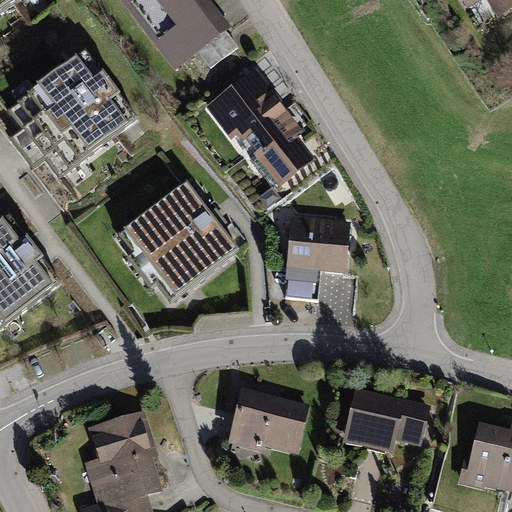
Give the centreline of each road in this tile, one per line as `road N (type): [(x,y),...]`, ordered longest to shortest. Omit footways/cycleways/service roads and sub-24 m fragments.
road 1 (residential): [(264,0),(412,247),(419,307),(409,358)]
road 2 (residential): [(168,361),(287,346),(409,358)]
road 3 (residential): [(168,361),(209,482),(228,499),(269,511)]
road 4 (residential): [(0,430),(109,377),(168,361)]
